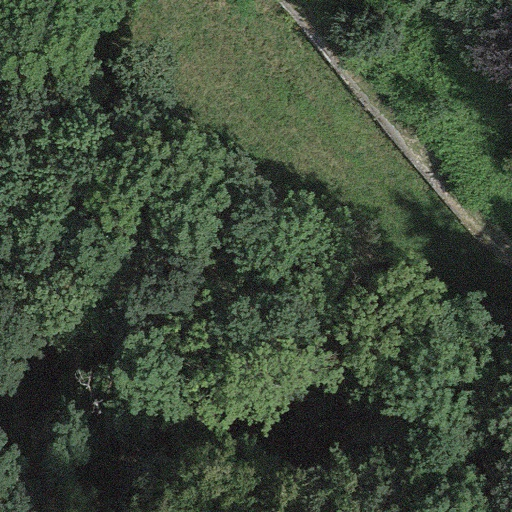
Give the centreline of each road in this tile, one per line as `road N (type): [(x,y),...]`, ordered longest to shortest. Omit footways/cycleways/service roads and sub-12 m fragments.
road 1 (track): [(511,499),(149,486),(0,502)]
road 2 (track): [(285,0),(511,239)]
